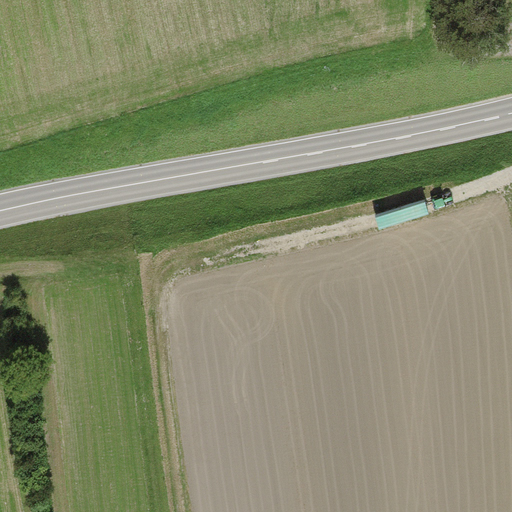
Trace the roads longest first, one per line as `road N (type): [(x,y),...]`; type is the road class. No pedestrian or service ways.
road 1 (tertiary): [(0,217),(511,118)]
road 2 (track): [(443,0),(437,56),(511,51)]
